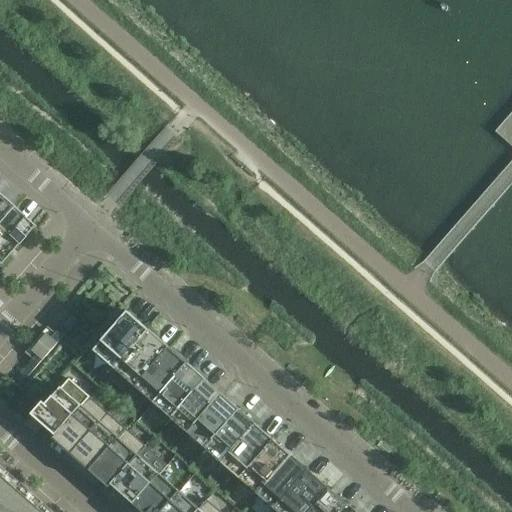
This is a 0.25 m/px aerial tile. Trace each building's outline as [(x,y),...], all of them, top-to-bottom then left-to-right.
[(0,220),(10,209),(0,199),(0,220)] [(0,220),(0,264),(32,228),(10,209),(0,220)] [(129,313),(95,352),(116,371),(117,370),(150,332),(129,313)] [(72,315),(52,338),(48,335),(33,352),(36,355),(16,379),(22,385),(79,321),(72,315)] [(136,388),(170,349),(150,332),(117,370),(116,371),(136,388)] [(170,349),(136,388),(154,404),(188,365),(170,349)] [(172,420),(206,381),(188,365),(154,404),(147,412),(165,427),(172,420)] [(57,437),(91,398),(88,395),(70,380),(61,390),(56,396),(47,406),(44,403),(33,416),(52,433),(57,437)] [(188,434),(222,395),(206,381),(172,420),(188,434)] [(206,450),(241,411),(222,395),(188,434),(206,450)] [(75,453),(109,414),(91,398),(57,437),(54,440),(72,456),(75,453)] [(223,464),(254,428),(257,425),(241,411),(206,450),(223,464)] [(127,430),(109,414),(75,453),(72,456),(90,472),(93,469),(96,465),(127,430)] [(241,480),(274,441),(275,441),(257,425),(254,428),(223,464),(223,465),(226,467),(241,480)] [(117,481),(147,447),(127,430),(96,465),(93,469),(90,472),(110,489),(112,486),(117,481)] [(259,496),(293,457),(275,441),(274,441),(241,480),(259,496)] [(113,486),(114,487),(133,504),(134,505),(169,466),(147,447),(113,486)] [(276,509),(307,473),(309,471),(293,457),(259,496),(275,510),(276,509)] [(163,511),(188,484),(169,466),(134,505),(141,511),(163,511)] [(311,511),(329,492),(331,490),(309,471),(307,473),(276,509),(275,510),(276,511),(311,511)] [(42,511),(0,474),(0,511),(42,511)] [(198,511),(208,501),(188,484),(163,511),(198,511)] [(343,511),(349,506),(331,490),(329,492),(311,511),(343,511)] [(220,511),(208,501),(198,511),(220,511)]
